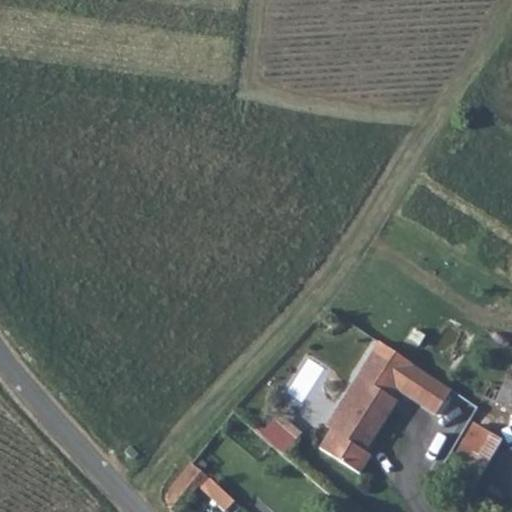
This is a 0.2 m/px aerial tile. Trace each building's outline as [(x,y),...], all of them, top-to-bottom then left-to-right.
[(454,391),(378,347),(357,383),(363,387),(334,436),(322,455),(362,480),(373,460),(368,457),(397,407),(392,404),(398,392),(440,417),(454,391)] [(328,432),(334,436),(363,387),(357,383),(328,432)] [(511,385),(501,405),(511,410),(511,385)] [(474,483),(495,439),(463,424),(443,469),(474,483)] [(181,511),(211,482),(194,464),(172,489),(170,494),(168,500),(168,506),(170,511),(181,511)]
